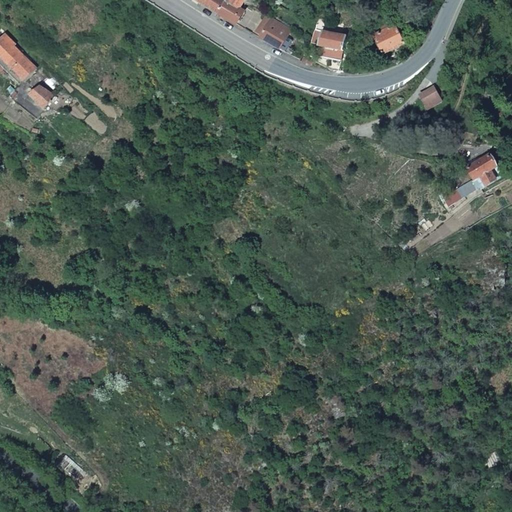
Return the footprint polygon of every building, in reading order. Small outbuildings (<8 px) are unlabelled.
[(195,0),(219,14),(227,0),(195,0)] [(227,0),(219,14),(234,23),(242,9),(240,7),(243,0),(227,0)] [(254,34),(259,38),(271,18),(266,15),(254,34)] [(280,50),(291,30),(271,18),(259,38),(280,50)] [(395,25),(374,36),(384,56),(405,45),(395,25)] [(346,36),(315,29),(311,48),(319,49),(318,53),(327,55),(326,56),(338,59),(340,51),(343,51),(346,36)] [(5,34),(0,38),(0,56),(25,81),(37,69),(15,47),(16,45),(5,34)] [(40,86),(30,94),(45,108),(54,96),(40,86)] [(443,102),(434,88),(432,89),(421,95),(428,110),(443,102)] [(489,155),(467,168),(474,180),(479,188),(480,190),(496,180),(495,178),(491,171),(497,167),(489,155)] [(497,167),(491,171),(495,178),(501,174),(497,167)] [(474,180),(459,189),(464,197),(479,188),(474,180)] [(459,189),(444,198),(449,206),(464,197),(459,189)] [(93,251),(92,250),(91,250),(89,250),(88,250),(85,252),(85,253),(84,256),(85,258),(86,259),(88,260),(90,260),(92,259),(93,258),(94,257),(95,256),(95,253),(93,251)]
